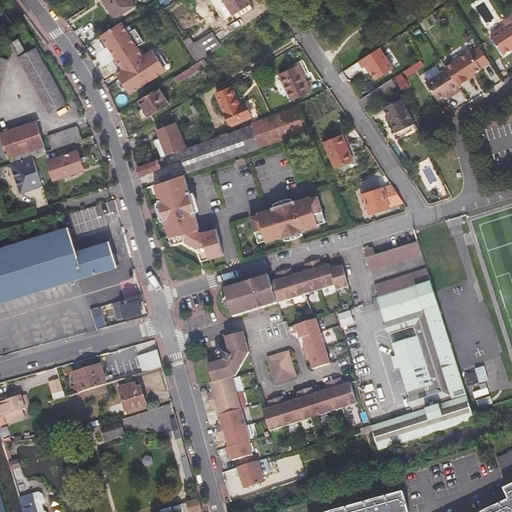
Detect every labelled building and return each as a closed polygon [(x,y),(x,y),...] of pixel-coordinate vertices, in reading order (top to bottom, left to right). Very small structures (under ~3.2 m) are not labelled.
[(101,0),(114,19),(135,5),(131,0),(101,0)] [(224,0),(233,14),(250,3),(247,0),(224,0)] [(511,23),(509,19),(503,23),(506,27),(491,37),(503,56),(511,50),(511,49),(511,48),(511,23)] [(50,113),(66,103),(36,47),(27,53),(18,39),(12,43),(20,56),(19,57),(50,113)] [(189,50),(196,61),(206,54),(199,44),(189,50)] [(394,67),(380,47),(359,61),(363,68),(366,66),(368,65),(372,70),(377,79),(394,67)] [(471,53),(447,68),(448,70),(459,88),(471,80),(470,78),(475,75),(482,70),(471,53)] [(0,84),(9,60),(0,56),(0,84)] [(159,87),(194,64),(190,58),(179,65),(175,60),(119,96),(127,108),(139,100),(155,90),(159,87)] [(300,78),(302,77),(297,65),(280,74),(293,101),(307,94),(300,78)] [(459,88),(448,70),(427,83),(439,101),(446,97),(452,93),(454,96),(461,91),(459,88)] [(304,76),(302,77),(300,78),(307,94),(311,91),(304,76)] [(384,91),(394,88),(392,81),(382,83),(384,91)] [(231,124),(251,115),(246,103),(240,105),(232,86),(217,93),(231,124)] [(155,90),(139,100),(143,108),(139,111),(142,118),(145,116),(146,118),(148,116),(148,117),(169,104),(159,87),(155,90)] [(417,128),(402,98),(384,107),(399,137),(417,128)] [(299,106),(258,119),(251,122),(252,125),(179,150),(187,174),(274,144),(309,131),(299,106)] [(10,159),(11,164),(17,161),(32,157),(46,152),(36,121),(0,133),(0,154),(2,159),(2,160),(7,158),(8,159),(10,159)] [(174,152),(179,150),(186,148),(177,122),(157,130),(160,138),(153,140),(157,150),(159,149),(163,157),(174,152)] [(52,149),(83,140),(78,126),(48,136),(52,149)] [(335,168),(354,160),(342,134),(324,141),(335,168)] [(78,151),(57,158),(60,167),(57,169),(60,178),(63,177),(63,178),(84,170),(78,151)] [(11,164),(10,164),(20,194),(42,187),(32,157),(17,161),(11,164)] [(163,157),(138,167),(139,170),(140,176),(162,168),(161,167),(164,166),(163,162),(164,162),(165,162),(163,157)] [(255,161),(246,164),(257,198),(266,194),(255,161)] [(218,174),(209,177),(221,211),(229,207),(218,174)] [(188,191),(184,175),(156,184),(159,193),(160,199),(158,200),(159,203),(163,219),(164,223),(166,222),(172,243),(184,239),(197,248),(201,261),(223,255),(216,229),(198,233),(195,232),(195,230),(199,229),(195,213),(196,213),(195,210),(191,194),(190,190),(188,191)] [(400,204),(402,213),(404,213),(407,208),(393,185),(362,195),(363,199),(365,198),(370,213),(400,204)] [(281,238),(284,237),(299,232),(302,231),(301,230),(315,225),(315,224),(323,221),(315,196),(307,198),(306,197),(292,201),(292,200),(289,201),(274,205),(271,206),(272,207),(258,212),(258,213),(250,216),(258,242),(267,239),(267,240),(281,236),(281,238)] [(90,222),(88,210),(70,212),(73,236),(95,233),(94,227),(119,224),(116,201),(94,204),(97,221),(90,222)] [(442,221),(415,229),(415,230),(418,242),(422,254),(426,264),(439,260),(438,257),(435,250),(449,245),(446,236),(451,234),(447,221),(442,223),(442,221)] [(0,303),(117,267),(109,240),(77,250),(68,226),(0,247),(0,303)] [(371,271),(422,254),(418,242),(375,255),(366,258),(371,271)] [(435,250),(438,257),(451,253),(449,245),(435,250)] [(366,258),(375,255),(372,248),(363,250),(366,258)] [(321,267),(319,260),(305,264),(307,271),(292,275),(290,268),(275,273),(277,280),(271,282),(268,275),(224,289),(226,297),(224,298),(223,300),(222,302),(223,305),(225,308),(228,308),(230,308),(232,316),(335,285),(336,290),(348,286),(342,265),(330,269),(329,264),(321,267)] [(379,297),(431,281),(427,269),(375,285),(379,297)] [(105,300),(126,293),(120,273),(99,280),(105,300)] [(380,451),(475,421),(431,281),(379,297),(370,300),(378,325),(424,311),(452,400),(407,414),(372,426),(380,451)] [(144,301),(142,294),(115,302),(117,308),(122,307),(125,318),(141,313),(138,302),(144,301)] [(104,313),(102,307),(91,310),(96,326),(110,322),(107,312),(104,313)] [(424,311),(378,325),(407,414),(452,400),(424,311)] [(317,320),(296,327),(298,333),(301,340),(304,339),(307,348),(311,361),(314,372),(332,366),(317,320)] [(239,459),(241,466),(254,462),(249,443),(250,442),(232,377),(236,375),(249,353),(243,331),(237,332),(225,336),(227,343),(221,350),(220,350),(219,351),(217,353),(217,355),(218,357),(219,358),(216,363),(208,365),(213,383),(210,384),(213,392),(206,394),(210,409),(217,408),(221,425),(215,426),(219,441),(226,439),(232,461),(239,459)] [(143,373),(162,367),(158,351),(138,357),(143,373)] [(276,384),(297,377),(290,352),(268,359),(276,384)] [(73,374),(79,393),(107,384),(101,365),(73,374)] [(470,399),(497,391),(493,379),(488,380),(485,368),(463,374),(470,399)] [(56,393),(63,391),(60,377),(53,379),(56,393)] [(270,432),(358,405),(352,385),(345,387),(343,380),(328,384),(330,391),(315,396),(312,389),(298,394),(300,401),(286,405),(283,398),(269,402),(271,409),(264,412),(270,432)] [(126,411),(146,405),(141,387),(138,388),(136,383),(119,388),(126,411)] [(0,403),(0,417),(25,409),(21,396),(0,403)] [(128,417),(112,422),(117,436),(132,431),(128,417)] [(18,459),(9,462),(12,471),(21,468),(18,459)] [(265,481),(258,461),(254,462),(241,466),(238,467),(245,488),(265,481)] [(483,511),(511,511),(511,485),(505,489),(510,500),(483,511)] [(324,511),(409,511),(404,490),(324,511)] [(46,511),(44,510),(42,503),(44,499),(42,493),(38,491),(29,494),(33,506),(23,509),(24,511),(46,511)] [(199,499),(193,501),(186,503),(188,511),(198,511),(202,511),(199,499)]
